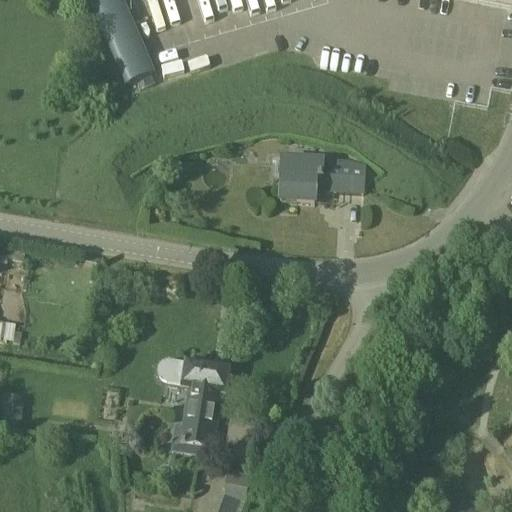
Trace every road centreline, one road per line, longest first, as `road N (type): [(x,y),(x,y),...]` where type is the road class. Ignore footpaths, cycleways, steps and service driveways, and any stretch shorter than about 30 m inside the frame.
road 1 (unclassified): [(380,276),(0,228)]
road 2 (unclassified): [(260,511),(380,276)]
road 3 (unclassified): [(380,276),(425,255),(463,224),(511,154)]
